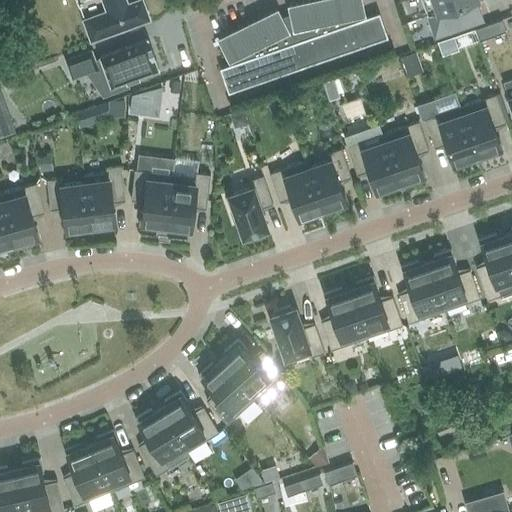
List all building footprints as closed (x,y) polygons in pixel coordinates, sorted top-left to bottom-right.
[(138,0),(127,4),(125,0),(102,0),(107,12),(83,20),(91,40),(148,18),(141,0),(138,0)] [(364,17),(359,0),(312,0),(290,5),(291,12),(280,16),(279,14),(278,14),(276,10),(219,37),(231,63),(219,67),(228,92),(387,37),(379,12),(364,17)] [(421,0),(427,15),(469,0),(421,0)] [(484,19),(477,0),(469,0),(427,15),(434,36),(484,19)] [(479,40),(506,31),(502,18),(474,28),(479,40)] [(454,35),(438,40),(443,54),(459,49),(454,35)] [(119,85),(165,68),(154,38),(107,54),(104,45),(83,53),(88,65),(108,58),(119,85)] [(415,51),(401,55),(406,71),(420,66),(415,51)] [(334,77),(324,80),(327,90),(337,87),(334,77)] [(129,111),(158,115),(162,86),(132,94),(129,111)] [(421,118),(425,120),(434,147),(445,143),(448,146),(450,153),(448,154),(453,167),(471,161),(470,157),(477,155),(460,106),(455,91),(416,104),(421,118)] [(460,106),(477,155),(484,152),(486,156),(503,150),(499,136),(497,137),(494,130),(495,126),(506,122),(496,93),(460,106)] [(302,99),(287,104),(289,112),(304,107),(302,99)] [(92,107),(77,112),(79,126),(97,120),(92,107)] [(242,111),(231,114),(235,126),(246,122),(242,111)] [(7,116),(0,118),(0,136),(12,132),(7,116)] [(382,133),(399,181),(407,179),(408,183),(426,177),(421,163),(419,164),(417,157),(417,153),(428,149),(418,120),(382,133)] [(399,181),(382,133),(379,123),(343,136),(356,174),(367,170),(370,173),(372,180),(371,181),(375,194),(393,188),(392,184),(399,181)] [(305,160),(322,209),(329,206),(330,210),(348,204),(344,190),(342,191),(339,184),(340,180),(351,176),(341,147),(327,152),(329,159),(308,167),(305,160)] [(50,154),(39,155),(40,170),(51,169),(50,154)] [(315,211),(322,209),(305,160),(269,172),(279,201),(290,197),(293,200),(295,207),(293,208),(298,221),(316,215),(315,211)] [(85,182),(90,225),(98,224),(98,228),(117,226),(115,212),(113,212),(112,205),(114,201),(125,200),(121,165),(106,167),(108,179),(85,182)] [(166,225),(172,174),(134,169),(131,199),(142,201),(143,205),(142,212),(140,212),(139,226),(158,228),(158,224),(166,225)] [(172,174),(166,225),(173,226),(173,230),(192,232),(193,218),(191,218),(192,210),(195,207),(206,208),(210,174),(195,172),(195,176),(172,174)] [(267,227),(261,211),(262,207),(273,203),(263,174),(249,179),(252,186),(229,194),(234,209),(230,211),(234,222),(238,221),(243,236),(247,234),(248,238),(265,232),(263,229),(267,227)] [(90,225),(85,182),(61,185),(60,177),(46,179),(50,209),(61,208),(63,211),(64,218),(62,219),(64,233),(83,230),(82,226),(90,225)] [(0,192),(0,195),(14,242),(21,240),(22,244),(40,239),(36,225),(35,225),(33,218),(33,214),(44,211),(36,182),(0,192)] [(6,244),(14,242),(0,195),(0,198),(1,200),(0,200),(0,250),(7,248),(6,244)] [(511,254),(505,234),(497,236),(496,233),(478,239),(483,252),(484,252),(487,259),(486,263),(476,266),(487,299),(501,295),(511,290),(511,254)] [(427,261),(444,310),(480,297),(470,269),(460,272),(456,269),(454,262),(456,262),(451,248),(433,255),(434,258),(427,261)] [(444,310),(427,261),(420,263),(418,260),(401,266),(405,279),(407,279),(409,286),(408,290),(398,293),(408,322),(444,310)] [(350,288),(366,337),(402,324),(392,296),(382,299),(379,296),(376,289),(378,289),(373,275),(356,282),(357,285),(350,288)] [(366,337),(350,288),(342,290),(341,287),(323,293),(328,306),(329,306),(332,313),(331,317),(321,320),(331,349),(366,337)] [(291,308),(290,305),(273,310),(274,314),(271,315),(285,357),(308,349),(310,356),(324,351),(314,323),(304,326),(301,324),(295,307),(291,308)] [(502,329),(496,331),(500,342),(511,339),(509,332),(502,329)] [(220,359),(255,398),(283,372),(263,350),(255,357),(251,356),(246,350),(247,349),(238,338),(224,351),(226,354),(220,359)] [(227,423),(255,398),(220,359),(215,364),(212,361),(198,374),(207,385),(209,383),(214,389),(214,393),(206,400),(227,423)] [(440,373),(435,360),(421,365),(426,378),(440,373)] [(353,380),(344,384),(347,393),(357,390),(353,380)] [(187,451),(206,439),(219,431),(203,406),(194,411),(190,409),(186,403),(188,402),(180,390),(164,400),(166,403),(160,407),(183,444),(187,451)] [(187,451),(183,444),(160,407),(153,411),(151,408),(135,418),(142,430),(144,429),(148,435),(147,439),(138,445),(156,475),(169,467),(166,463),(187,451)] [(469,434),(465,424),(459,411),(434,421),(440,434),(456,428),(460,438),(469,434)] [(90,443),(109,491),(144,477),(133,448),(123,452),(119,450),(117,443),(118,442),(113,429),(96,436),(97,440),(90,443)] [(109,491),(90,443),(83,446),(81,442),(64,449),(69,462),(71,462),(73,469),(73,473),(63,477),(74,505),(109,491)] [(323,445),(309,458),(315,465),(328,461),(323,445)] [(15,467),(25,511),(64,511),(57,480),(46,482),(43,479),(42,472),(43,471),(40,458),(22,462),(23,465),(15,467)] [(328,484),(357,474),(352,461),(324,471),(328,484)] [(0,511),(25,511),(15,467),(8,469),(7,465),(0,466),(0,511)] [(301,479),(305,489),(320,483),(317,473),(301,479)] [(289,494),(305,489),(301,479),(286,484),(289,494)] [(257,497),(273,491),(270,481),(254,487),(257,497)] [(508,511),(504,498),(476,506),(477,511),(508,511)] [(230,511),(226,499),(219,501),(221,511),(230,511)] [(184,511),(215,511),(213,503),(184,511)]
